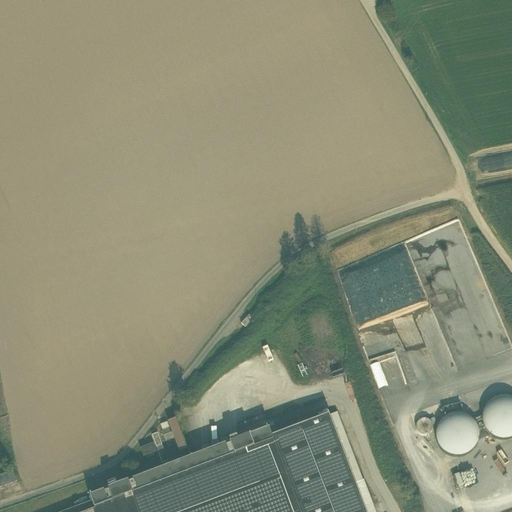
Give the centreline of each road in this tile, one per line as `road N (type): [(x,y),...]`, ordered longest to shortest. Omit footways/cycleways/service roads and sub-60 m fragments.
road 1 (unclassified): [(460,188),(295,253),(263,281),(114,464),(0,505)]
road 2 (unknown): [(167,400),(214,414),(331,391),(394,511)]
road 3 (unclassified): [(363,0),(439,130),(463,178),(460,188)]
